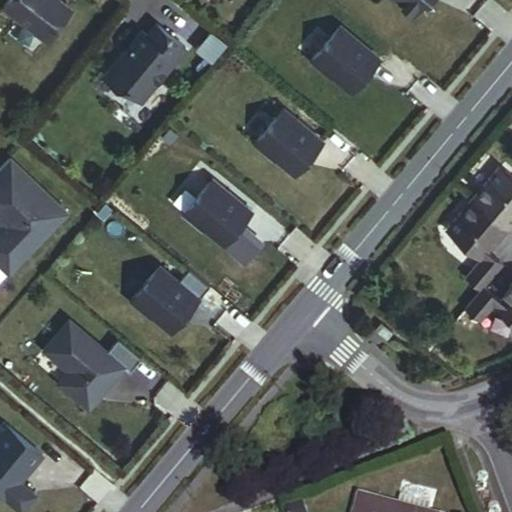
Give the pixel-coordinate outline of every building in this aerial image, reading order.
[(46,39),(71,8),(60,0),(7,0),(3,6),(46,39)] [(428,2),(429,0),(396,0),(399,2),(398,3),(412,15),(422,2),(428,2)] [(123,86),(140,100),(185,47),(156,23),(146,34),(141,30),(131,42),(132,43),(124,53),(123,52),(103,76),(116,87),(123,86)] [(330,75),(350,91),(378,58),(339,25),(310,60),(329,76),(330,75)] [(132,43),(131,42),(123,52),(124,53),(132,43)] [(282,108),(253,143),(272,159),(273,158),(293,174),(321,140),(282,108)] [(0,165),(0,223),(2,226),(0,227),(0,267),(6,274),(64,213),(6,159),(0,165)] [(495,184),(506,171),(500,166),(489,179),(495,184)] [(511,175),(506,171),(495,184),(489,179),(473,199),(507,226),(511,220),(511,210),(510,209),(511,206),(511,175)] [(205,229),(225,246),(253,213),(214,180),(185,214),(204,231),(205,229)] [(507,226),(473,199),(458,217),(463,222),(452,235),(481,259),(466,278),(479,290),(483,285),(502,263),(485,248),(490,242),(486,238),(490,232),(498,238),(507,226)] [(452,235),(463,222),(458,217),(447,230),(452,235)] [(493,244),(498,238),(490,232),(486,238),(490,242),(493,244)] [(198,297),(158,264),(129,299),(149,315),(150,314),(169,331),(198,297)] [(511,281),(509,285),(511,287),(511,295),(510,297),(506,294),(500,300),(483,285),(479,290),(463,309),(477,320),(490,305),(511,322),(511,281)] [(122,364),(68,318),(43,348),(68,369),(58,381),(87,406),(122,364)] [(0,492),(22,510),(35,494),(18,480),(16,478),(22,470),(26,470),(41,452),(6,424),(0,431),(0,492)] [(18,480),(26,470),(22,470),(16,478),(18,480)] [(414,511),(358,497),(353,511),(414,511)]
